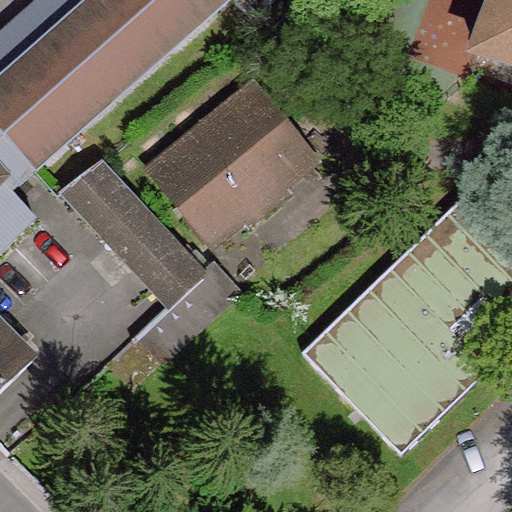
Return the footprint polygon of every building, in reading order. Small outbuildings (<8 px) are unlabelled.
[(232,0),(94,0),(0,85),(0,397),(33,365),(0,330),(0,260),(42,224),(14,193),(232,0)] [(511,0),(502,0),(483,55),(511,64),(511,0)] [(306,166),(250,97),(157,172),(212,242),(306,166)] [(199,277),(95,166),(65,194),(174,309),(203,283),(199,277)] [(511,310),(511,235),(476,197),(305,354),(402,459),(493,376),(455,335),(489,304),(503,319),(511,310)] [(174,309),(145,335),(167,361),(237,295),(211,266),(199,277),(203,283),(174,309)]
